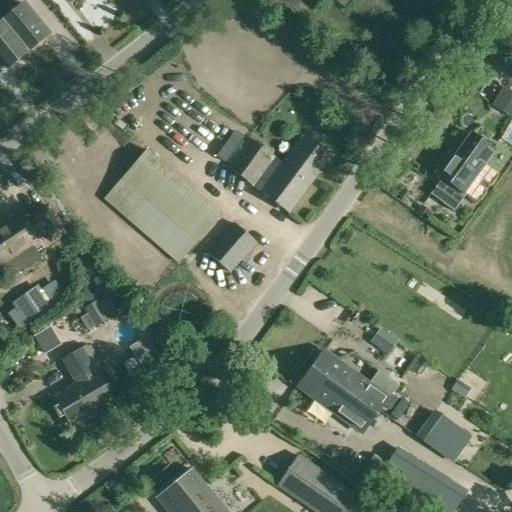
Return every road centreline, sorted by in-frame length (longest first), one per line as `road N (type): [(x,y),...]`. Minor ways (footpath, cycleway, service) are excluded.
road 1 (unclassified): [(42,506),(165,419),(230,352),(484,0)]
road 2 (unclassified): [(0,152),(200,0)]
